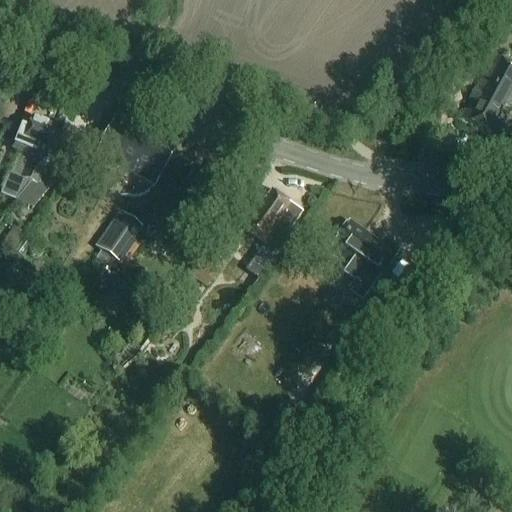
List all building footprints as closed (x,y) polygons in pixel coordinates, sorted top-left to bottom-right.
[(486,31),(471,59),(481,64),(496,36),(486,31)] [(489,135),(504,106),(511,110),(511,107),(511,66),(495,57),(460,119),(489,135)] [(41,163),(54,131),(53,130),(32,122),(29,129),(22,126),(12,151),(28,158),(19,181),(13,178),(6,197),(20,202),(27,184),(31,185),(40,163),(41,163)] [(41,163),(40,163),(31,185),(42,190),(51,167),(60,170),(66,155),(64,154),(73,132),(55,125),(53,130),(54,131),(41,163)] [(96,155),(154,186),(171,154),(146,141),(143,148),(109,130),(96,155)] [(172,185),(149,224),(163,233),(181,204),(215,225),(241,182),(215,167),(209,177),(202,173),(189,196),(172,185)] [(265,202),(260,198),(239,228),(266,246),(246,274),(259,283),(293,236),(289,233),(301,214),(271,193),(265,202)] [(122,265),(147,230),(129,217),(122,212),(97,247),(104,252),(122,265)] [(379,246),(348,224),(330,250),(376,283),(400,251),(384,239),(379,246)] [(0,249),(10,257),(24,237),(14,229),(0,248),(0,249)] [(222,233),(215,244),(231,255),(238,244),(222,233)] [(420,251),(394,280),(413,296),(438,267),(420,251)] [(109,259),(105,265),(115,272),(120,266),(118,265),(109,259)] [(214,279),(198,268),(190,279),(206,290),(214,279)] [(397,296),(381,319),(393,328),(410,304),(397,296)] [(338,361),(306,406),(324,418),(355,374),(338,361)]
